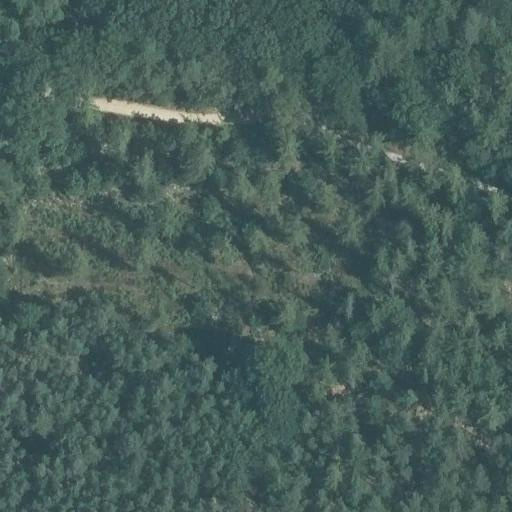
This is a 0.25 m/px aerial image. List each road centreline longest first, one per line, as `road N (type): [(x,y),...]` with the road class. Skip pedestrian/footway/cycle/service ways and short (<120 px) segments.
road 1 (track): [(48,100),(175,117),(336,109)]
road 2 (track): [(336,109),(445,73),(511,23)]
road 3 (track): [(336,109),(511,190)]
